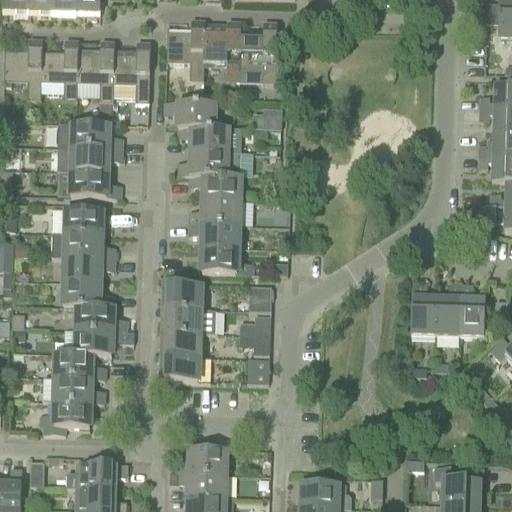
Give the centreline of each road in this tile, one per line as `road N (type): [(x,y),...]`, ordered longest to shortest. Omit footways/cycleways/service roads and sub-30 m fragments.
road 1 (residential): [(149,423),(285,427),(288,316),(430,216)]
road 2 (residential): [(0,36),(323,20),(340,0)]
road 3 (residential): [(149,423),(155,141)]
road 4 (residential): [(430,216),(441,186),(442,0)]
road 5 (residential): [(151,456),(0,452)]
